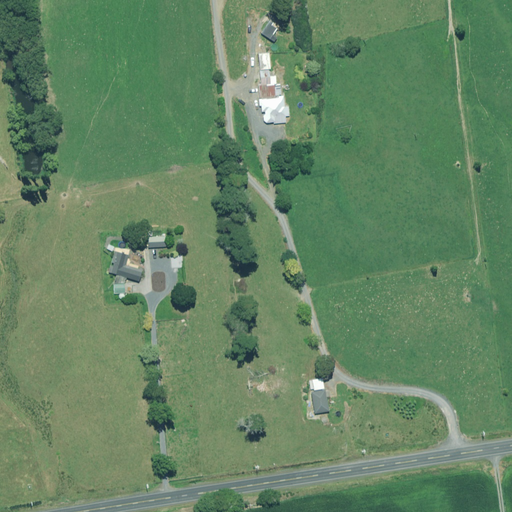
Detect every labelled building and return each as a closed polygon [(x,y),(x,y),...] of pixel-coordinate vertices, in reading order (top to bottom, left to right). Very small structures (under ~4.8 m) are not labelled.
[(268,54),(259,55),(261,70),(269,70),(268,54)] [(275,123),(275,124),(285,123),(285,117),(290,117),(289,107),(285,108),(284,97),(282,97),(279,71),(270,72),(268,72),(258,73),(259,81),(260,88),(260,89),(261,99),(259,100),(260,106),(262,106),(263,106),(263,115),(263,116),(263,117),(263,119),(264,120),(264,121),(265,122),(266,123),(267,123),(268,124),(269,124),(270,124),(271,124),(272,124),(274,123),(275,123)] [(166,247),(166,237),(149,238),(149,248),(166,247)] [(115,294),(125,294),(125,287),(126,278),(139,282),(143,270),(126,265),(129,255),(119,251),(116,251),(109,273),(116,275),(115,285),(115,286),(115,294)] [(330,412),(326,390),(312,392),(315,414),(330,412)]
